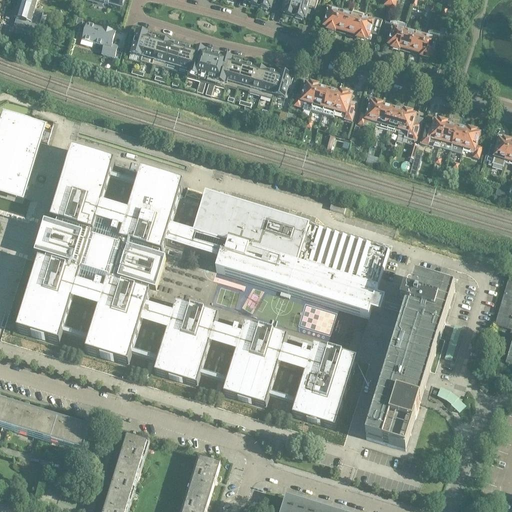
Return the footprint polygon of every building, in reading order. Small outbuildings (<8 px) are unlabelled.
[(19,6),(35,11),(37,0),(18,0),(17,6),(19,6)] [(93,0),(93,1),(121,9),(122,6),(123,6),(124,0),(93,0)] [(269,9),(271,10),(273,0),(279,0),(280,0),(261,0),(259,8),(261,8),(261,9),(267,11),(267,10),(268,10),(269,9)] [(285,15),(284,16),(285,16),(285,17),(292,19),(292,18),(293,19),(298,0),(280,0),(286,2),(282,14),(285,15)] [(303,20),(305,21),(309,8),(315,10),(317,0),(298,0),(293,19),(295,19),(295,20),(301,21),(303,21),(303,20)] [(384,0),(383,7),(389,9),(391,0),(384,0)] [(391,0),(389,9),(394,10),(397,0),(391,0)] [(35,11),(19,6),(14,20),(31,25),(35,11)] [(327,31),(334,33),(339,14),(333,12),(334,10),(329,9),(325,23),(324,23),(322,28),(327,29),(327,31)] [(335,31),(346,35),(351,17),(344,15),(345,13),(340,12),(339,14),(334,33),(335,31)] [(351,17),(346,35),(356,38),(356,40),(362,19),(358,17),(357,19),(351,17)] [(362,19),(356,40),(364,42),(364,40),(369,41),(371,36),(370,36),(370,35),(377,37),(382,22),(374,20),(373,22),(369,20),(368,22),(362,20),(363,19),(362,19)] [(391,50),(398,52),(406,26),(391,21),(389,26),(386,25),(382,40),(388,42),(386,46),(392,48),(391,50)] [(112,34),(112,33),(103,30),(102,31),(87,26),(83,41),(93,44),(93,45),(104,48),(102,56),(114,60),(117,48),(111,46),(115,34),(112,34)] [(400,50),(410,53),(415,36),(409,34),(409,32),(405,30),(406,26),(398,52),(399,52),(400,50)] [(143,35),(135,33),(132,44),(133,45),(130,55),(142,59),(143,59),(149,39),(149,37),(143,35)] [(444,33),(441,43),(446,45),(449,34),(444,33)] [(420,58),(421,58),(426,37),(422,36),(421,38),(415,36),(410,53),(421,56),(420,58)] [(426,37),(421,58),(428,60),(428,58),(433,60),(435,55),(434,55),(438,40),(433,39),(433,41),(426,39),(427,37),(426,37)] [(158,41),(154,40),(149,39),(143,59),(142,59),(141,64),(153,67),(160,42),(158,41)] [(165,43),(166,43),(161,42),(160,42),(153,67),(164,70),(171,45),(165,43)] [(181,48),(181,47),(177,46),(177,47),(171,45),(164,70),(176,74),(183,48),(181,48)] [(193,51),(189,50),(183,48),(176,74),(187,77),(194,52),(193,51)] [(194,52),(187,77),(186,80),(200,84),(206,85),(209,86),(214,88),(226,91),(226,88),(233,63),(234,62),(231,61),(231,60),(224,58),(224,59),(221,58),(221,59),(206,55),(207,54),(204,53),(204,52),(197,50),(197,51),(194,50),(194,52)] [(238,64),(234,63),(233,63),(226,88),(236,91),(237,89),(238,89),(244,66),(238,64)] [(238,89),(247,92),(247,94),(249,95),(256,69),(250,68),(250,67),(246,66),(244,66),(238,89)] [(266,72),(262,71),(256,69),(249,95),(260,98),(267,73),(266,72)] [(273,74),(269,73),(267,73),(260,98),(272,101),(273,97),(272,96),(278,76),(273,74)] [(285,100),(288,89),(290,90),(293,78),(285,76),(279,74),(278,76),(272,96),(273,97),(285,100)] [(311,108),(312,108),(318,87),(310,84),(309,86),(306,85),(302,97),(296,95),(293,107),(299,108),(303,109),(303,111),(310,113),(311,108)] [(318,87),(312,108),(315,109),(316,107),(323,109),(328,91),(322,89),(322,90),(317,89),(318,87)] [(329,113),(334,114),(340,93),(339,95),(334,94),(335,92),(328,91),(323,109),(330,111),(329,113)] [(340,93),(334,114),(335,112),(341,114),(340,116),(345,117),(344,121),(350,123),(355,105),(349,104),(351,98),(346,97),(347,95),(340,93)] [(361,114),(357,125),(363,127),(369,128),(369,125),(375,127),(382,105),(375,103),(374,105),(370,103),(366,116),(361,114)] [(382,106),(382,105),(375,129),(386,132),(387,128),(393,109),(387,107),(386,109),(382,107),(382,106)] [(393,109),(387,128),(393,130),(393,132),(397,133),(403,114),(399,112),(399,111),(393,109)] [(397,133),(397,135),(402,136),(404,137),(403,140),(416,144),(423,121),(420,120),(418,119),(417,122),(414,121),(415,116),(411,115),(411,114),(404,112),(403,114),(397,133)] [(0,190),(16,197),(17,193),(18,193),(19,192),(20,192),(20,191),(21,191),(21,190),(20,189),(20,188),(19,188),(20,183),(27,185),(40,143),(25,138),(29,125),(4,117),(0,130),(0,190)] [(439,149),(446,124),(438,122),(438,123),(435,122),(432,130),(429,129),(429,127),(426,126),(420,145),(421,145),(431,148),(432,148),(432,147),(439,149)] [(450,153),(452,146),(457,128),(451,126),(450,127),(446,126),(446,124),(439,149),(439,150),(450,153)] [(452,146),(450,153),(461,156),(462,152),(468,130),(467,133),(463,131),(464,130),(457,128),(452,146)] [(468,130),(462,152),(473,155),(472,158),(479,160),(482,149),(476,148),(480,135),(476,134),(476,133),(468,130)] [(336,139),(330,137),(328,147),(334,149),(336,139)] [(490,147),(486,163),(492,164),(491,165),(503,169),(504,164),(510,143),(510,142),(503,140),(503,142),(499,141),(496,148),(490,147)] [(417,147),(412,146),(408,160),(413,161),(417,147)] [(43,230),(1,220),(0,219),(0,238),(12,241),(37,249),(35,257),(46,261),(45,265),(38,263),(17,333),(60,346),(266,410),(335,431),(366,440),(405,452),(445,325),(446,325),(456,292),(416,279),(385,268),(389,253),(205,196),(193,235),(175,230),(187,191),(183,189),(184,187),(73,153),(51,223),(57,225),(56,229),(44,225),(43,230)] [(331,205),(329,211),(343,215),(345,209),(331,205)] [(511,279),(509,279),(495,326),(511,331),(511,318),(511,317),(511,279)] [(455,326),(445,359),(452,361),(462,328),(455,326)] [(0,428),(84,454),(91,431),(0,402),(0,428)] [(128,438),(118,469),(138,475),(148,444),(128,438)] [(200,460),(191,492),(211,498),(221,467),(200,460)] [(118,469),(109,500),(129,506),(138,475),(118,469)] [(191,492),(184,511),(206,511),(211,498),(191,492)] [(328,511),(286,499),(282,511),(328,511)] [(109,500),(105,511),(127,511),(129,506),(109,500)]
